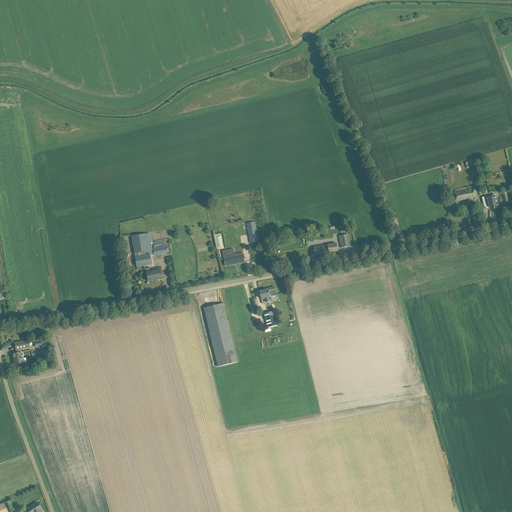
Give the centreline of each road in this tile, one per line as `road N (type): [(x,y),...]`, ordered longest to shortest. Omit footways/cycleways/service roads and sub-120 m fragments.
road 1 (unclassified): [(0,325),(511,220)]
road 2 (track): [(392,248),(317,37),(375,7),(511,11)]
road 3 (unclassified): [(53,511),(0,363)]
